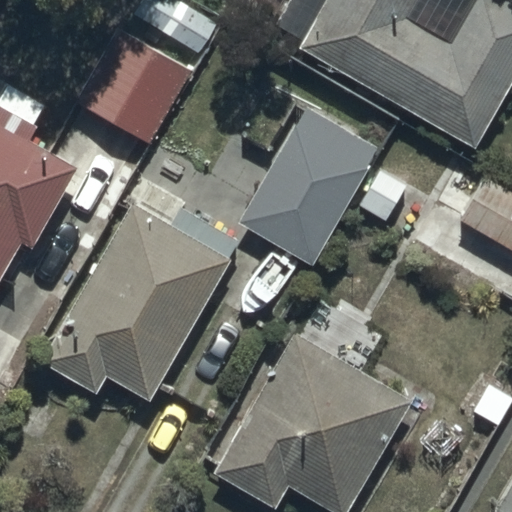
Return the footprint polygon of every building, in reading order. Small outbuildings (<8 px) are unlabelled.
[(193,0),(135,0),(133,4),(200,46),(218,16),(193,0)] [(511,0),(321,0),(300,38),(475,140),(511,76),(511,0)] [(117,22),(76,92),(151,136),(192,66),(117,22)] [(0,95),(0,259),(17,229),(33,238),(78,157),(29,130),(49,95),(12,74),(0,95)] [(376,142),(302,101),(239,215),(313,256),(376,142)] [(187,193),(146,169),(41,350),(95,382),(106,363),(152,390),(244,232),(185,197),(187,193)] [(413,390),(294,322),(213,463),(276,499),(290,475),(346,507),(413,390)]
